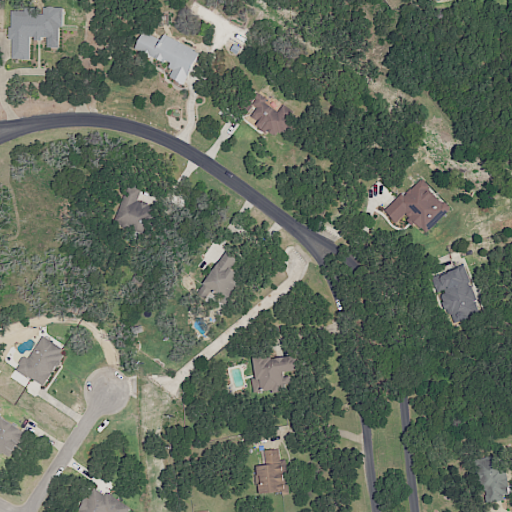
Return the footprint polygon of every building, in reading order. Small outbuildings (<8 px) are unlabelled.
[(11,14),(12,61),(32,61),(31,37),(48,37),(48,47),(60,47),(60,27),(65,27),(64,8),(43,8),(43,15),(36,15),(36,6),(26,6),(26,13),(11,14)] [(136,49),(174,71),(171,77),(185,86),(203,55),(164,33),(160,40),(145,32),(136,49)] [(248,103),(260,109),(254,118),(279,137),(284,131),(291,137),(302,123),(294,118),(299,111),(286,104),(280,114),(266,103),(269,99),(259,91),(248,103)] [(385,205),(418,174),(446,204),(414,235),(385,205)] [(130,183),(114,225),(151,239),(158,221),(152,219),(156,208),(139,201),(144,189),(130,183)] [(227,251),(201,288),(213,297),(217,291),(232,301),(245,282),(238,277),(242,271),(234,266),(239,260),(227,251)] [(435,279),(453,324),(480,314),(462,269),(435,279)] [(44,389),(69,354),(45,338),(31,355),(25,351),(16,363),(21,366),(18,373),(44,389)] [(256,358),(259,378),(252,379),(255,396),(291,390),(288,373),(304,370),(302,356),(270,361),(270,356),(256,358)] [(0,415),(0,453),(9,459),(19,448),(24,451),(33,438),(0,415)] [(266,451),(267,465),(258,467),(261,495),(291,492),(286,461),(281,461),(279,449),(266,451)] [(475,461),(507,456),(511,486),(511,498),(482,503),(475,461)] [(78,511),(95,488),(106,496),(109,492),(133,509),(132,511),(131,511),(78,511)]
